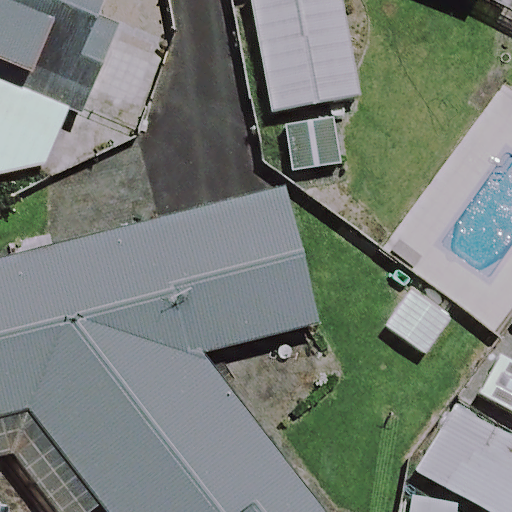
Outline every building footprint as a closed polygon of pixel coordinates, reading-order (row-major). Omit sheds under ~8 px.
[(0,0),(0,91),(25,100),(48,35),(87,49),(104,0),(0,0)] [(349,109),(332,0),(266,0),(244,3),(262,122),(349,109)] [(478,0),(428,0),(470,19),(478,0)] [(304,511),(198,377),(315,348),(278,201),(0,270),(0,426),(18,422),(87,511),(304,511)] [(511,511),(511,454),(449,419),(412,484),(461,511),(511,511)]
